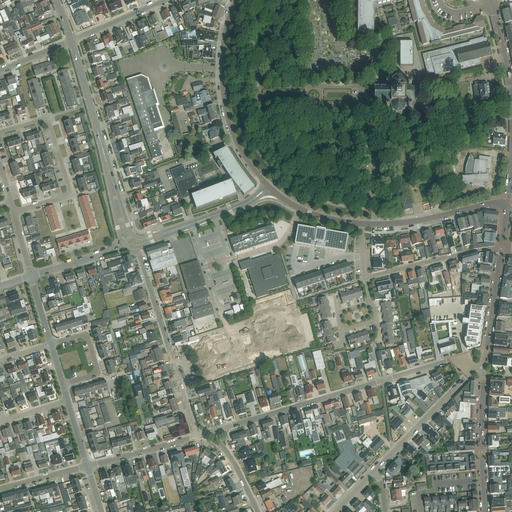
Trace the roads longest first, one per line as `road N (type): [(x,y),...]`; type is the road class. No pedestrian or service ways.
road 1 (residential): [(137,247),(197,435)]
road 2 (residential): [(13,211),(68,189),(47,118),(0,132)]
road 3 (residential): [(212,431),(381,381)]
road 4 (unclassified): [(373,471),(470,367)]
road 5 (tertiary): [(502,205),(362,224)]
road 6 (residential): [(500,249),(365,277)]
road 7 (unclassified): [(266,183),(228,122),(221,67)]
